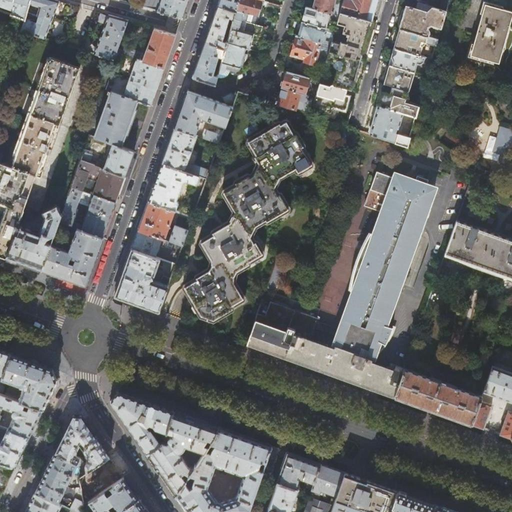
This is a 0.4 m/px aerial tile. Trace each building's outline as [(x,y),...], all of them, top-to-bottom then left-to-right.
[(30,0),(0,0),(0,8),(1,7),(0,6),(0,3),(12,9),(11,13),(16,15),(24,18),(25,16),(27,10),(28,8),(29,4),(30,0)] [(28,8),(27,10),(37,13),(53,17),(59,1),(57,0),(30,0),(29,4),(32,4),(31,6),(28,8)] [(182,17),(188,0),(145,0),(143,6),(182,17)] [(220,0),(219,5),(236,11),(239,0),(220,0)] [(261,10),(264,1),(260,0),(239,0),(236,11),(234,18),(241,20),(242,19),(259,24),(261,17),(259,16),(261,10)] [(339,16),(340,12),(343,0),(314,0),(312,8),(339,16)] [(343,0),(340,12),(370,21),(374,8),(375,0),(343,0)] [(417,2),(415,8),(426,11),(432,6),(417,2)] [(511,12),(511,11),(485,3),(478,27),(470,53),(498,61),(511,12)] [(219,5),(205,42),(225,49),(227,43),(230,31),(226,30),(228,25),(232,27),(234,18),(236,11),(219,5)] [(402,18),(399,28),(432,38),(432,36),(431,35),(432,34),(428,33),(428,31),(427,29),(428,27),(431,25),(440,28),(445,10),(432,6),(426,11),(415,8),(405,5),(402,18)] [(328,20),(337,23),(339,16),(312,8),(306,6),(304,13),(302,21),(326,27),(328,20)] [(329,50),(359,59),(365,37),(370,21),(340,12),(339,16),(337,23),(345,25),(342,34),(345,35),(346,33),(347,33),(346,35),(348,36),(346,42),(341,41),(340,43),(332,41),(331,45),(329,50)] [(53,17),(37,13),(35,19),(25,16),(24,18),(20,30),(45,38),(50,26),(53,17)] [(128,20),(109,15),(102,33),(121,40),(128,20)] [(246,48),(250,49),(253,40),(254,34),(260,36),(263,27),(241,20),(234,18),(232,27),(230,31),(227,43),(246,48)] [(265,27),(275,30),(277,23),(267,20),(265,27)] [(321,42),(331,45),(332,41),(335,30),(326,27),(302,21),(300,29),(298,36),(321,42)] [(176,34),(154,28),(145,54),(138,52),(128,48),(128,51),(126,55),(164,67),(176,34)] [(425,42),(436,45),(437,39),(432,38),(399,28),(396,39),(393,47),(419,54),(422,45),(423,45),(425,44),(425,42)] [(121,40),(102,33),(99,40),(94,53),(117,61),(120,53),(117,52),(118,47),(121,40)] [(314,64),(321,42),(298,36),(297,35),(294,46),(291,54),(305,58),(304,61),(314,64)] [(205,42),(193,77),(215,84),(217,77),(219,70),(215,68),(217,63),(221,64),(225,49),(205,42)] [(219,70),(217,77),(218,77),(219,78),(220,78),(221,78),(222,78),(223,78),(224,77),(225,77),(226,76),(227,75),(228,74),(229,73),(229,72),(231,72),(231,73),(232,74),(233,74),(234,74),(234,73),(235,73),(236,71),(240,69),(243,58),(246,48),(227,43),(225,49),(221,64),(219,70)] [(388,64),(414,71),(417,62),(420,63),(421,62),(423,61),(424,56),(419,54),(393,47),(391,55),(388,64)] [(346,88),(351,89),(356,71),(359,59),(329,50),(326,60),(333,62),(333,64),(334,67),(337,68),(332,84),(346,88)] [(120,53),(117,61),(107,89),(109,90),(119,93),(129,66),(134,68),(124,95),(139,100),(151,104),(164,67),(126,55),(120,53)] [(0,201),(8,205),(0,228),(0,254),(7,257),(18,225),(24,210),(23,209),(36,175),(41,176),(79,67),(49,57),(11,165),(0,161),(0,201)] [(383,83),(408,90),(414,71),(388,64),(386,73),(383,83)] [(285,77),(282,87),(304,94),(309,77),(287,71),(285,77)] [(320,81),(314,105),(325,108),(326,105),(344,110),(347,103),(349,95),(344,94),(346,88),(332,84),(320,81)] [(403,112),(415,116),(418,104),(405,100),(408,90),(383,83),(380,95),(377,105),(403,112)] [(277,104),(296,110),(296,108),(304,110),(308,95),(304,94),(282,87),(279,96),(277,104)] [(119,93),(109,90),(108,93),(110,93),(94,136),(113,143),(122,146),(130,124),(139,100),(124,95),(119,93)] [(174,128),(195,136),(198,128),(200,129),(200,126),(199,125),(201,120),(200,118),(202,117),(203,119),(225,127),(233,106),(225,103),(188,91),(174,128)] [(225,103),(233,106),(238,91),(233,93),(232,92),(222,97),(225,103)] [(407,146),(409,136),(400,133),(402,127),(399,126),(403,112),(377,105),(373,118),(369,133),(407,146)] [(292,133),(285,121),(280,124),(279,123),(248,141),(256,155),(254,156),(258,163),(253,174),(250,176),(249,175),(235,182),(236,184),(224,191),(235,211),(230,221),(213,232),(214,234),(201,242),(211,258),(212,265),(209,270),(196,277),(197,279),(184,287),(202,315),(213,320),(232,308),(230,306),(243,298),(233,282),(233,276),(236,271),(248,263),(247,261),(259,254),(252,242),(250,243),(247,237),(252,226),(263,220),(264,221),(285,209),(276,194),(274,195),(271,189),(277,176),(294,167),(296,171),(310,163),(300,146),(302,145),(294,133),(292,133)] [(199,175),(207,178),(210,171),(188,163),(197,136),(195,136),(174,128),(162,162),(199,175)] [(203,138),(219,144),(223,132),(219,130),(218,132),(214,131),(214,133),(205,130),(203,138)] [(102,167),(126,175),(134,150),(122,146),(113,143),(105,165),(103,164),(102,167)] [(92,155),(84,152),(81,160),(99,166),(100,162),(91,158),(92,155)] [(93,194),(116,202),(126,175),(102,167),(99,166),(81,160),(72,186),(84,190),(86,191),(90,180),(87,179),(90,172),(96,174),(95,175),(99,177),(93,194)] [(149,200),(175,210),(178,201),(177,198),(183,181),(187,180),(196,183),(197,181),(199,175),(162,162),(149,200)] [(247,343),(276,354),(373,388),(394,396),(404,368),(396,365),(394,370),(371,361),(375,351),(384,325),(425,209),(414,205),(420,188),(375,172),(363,206),(382,213),(373,237),(369,236),(351,286),(356,288),(340,332),(316,323),(317,320),(292,311),(262,300),(247,343)] [(59,222),(71,226),(84,190),(72,186),(67,199),(59,222)] [(81,229),(103,237),(116,202),(93,194),(81,229)] [(18,225),(7,257),(23,262),(42,269),(51,244),(51,243),(46,241),(47,236),(55,234),(59,222),(67,199),(43,212),(45,216),(39,232),(19,224),(18,225)] [(149,200),(138,230),(170,241),(183,245),(189,229),(175,225),(173,231),(170,230),(171,227),(169,226),(174,212),(180,213),(179,214),(192,219),(193,216),(175,210),(149,200)] [(511,240),(457,221),(445,254),(511,278),(511,240)] [(74,227),(74,229),(76,230),(69,250),(51,244),(42,269),(70,279),(86,285),(103,238),(103,237),(81,229),(74,227)] [(138,230),(132,248),(156,257),(160,245),(167,248),(170,241),(138,230)] [(46,241),(51,243),(55,234),(47,236),(46,241)] [(86,285),(70,279),(68,286),(86,293),(97,259),(105,238),(103,238),(86,285)] [(149,308),(159,312),(171,278),(164,275),(161,282),(153,280),(161,259),(156,257),(132,248),(115,296),(149,308)] [(281,272),(272,269),(265,288),(274,291),(281,272)] [(384,325),(375,351),(379,353),(383,348),(387,341),(390,334),(392,327),(384,325)] [(0,373),(3,375),(10,353),(3,350),(0,348),(0,373)] [(8,387),(5,395),(26,403),(30,404),(43,409),(58,379),(53,368),(10,353),(3,375),(1,378),(24,386),(23,389),(14,386),(8,387)] [(511,372),(493,365),(484,391),(499,397),(511,401),(511,372)] [(430,377),(404,368),(394,396),(472,424),(480,400),(482,396),(456,387),(456,386),(431,377),(430,377)] [(147,452),(162,441),(166,432),(166,430),(174,411),(117,391),(110,400),(147,452)] [(5,395),(0,393),(0,412),(2,407),(12,411),(12,412),(12,413),(12,415),(13,415),(14,416),(8,428),(30,436),(43,409),(30,404),(28,410),(24,408),(26,403),(5,395)] [(492,405),(480,400),(472,424),(484,428),(492,405)] [(218,427),(174,411),(166,430),(174,433),(173,435),(171,434),(170,434),(169,434),(168,435),(167,436),(167,437),(166,438),(166,439),(167,439),(167,440),(166,443),(162,441),(147,452),(176,495),(194,467),(189,465),(180,452),(182,451),(183,450),(184,449),(185,448),(185,447),(186,446),(186,444),(205,451),(215,435),(218,427)] [(511,412),(509,411),(500,434),(511,438),(511,412)] [(73,415),(55,452),(77,463),(79,478),(109,456),(81,415),(73,415)] [(263,470),(258,468),(261,460),(265,461),(271,446),(218,427),(215,435),(205,451),(194,467),(176,495),(187,511),(248,511),(251,503),(251,502),(257,486),(259,480),(261,476),(263,470)] [(0,461),(15,467),(30,436),(8,428),(7,428),(1,443),(0,442),(0,461)] [(275,447),(271,446),(265,461),(264,464),(272,467),(278,448),(275,447)] [(320,463),(287,451),(281,467),(276,481),(296,488),(299,477),(303,479),(302,482),(305,483),(306,482),(307,480),(314,483),(320,463)] [(81,486),(79,478),(77,463),(55,452),(36,490),(62,503),(71,508),(79,511),(84,511),(83,506),(82,494),(81,489),(81,488),(75,489),(75,497),(75,501),(62,494),(66,485),(71,487),(81,486)] [(124,477),(109,456),(79,478),(81,486),(81,488),(81,489),(89,483),(92,486),(82,494),(83,506),(89,502),(104,491),(111,486),(124,477)] [(0,496),(15,467),(0,461),(0,496)] [(344,472),(320,463),(314,483),(311,490),(322,494),(323,492),(336,496),(344,472)] [(366,482),(359,480),(360,478),(354,476),(344,472),(336,496),(330,511),(389,511),(397,491),(380,485),(367,480),(366,482)] [(119,511),(139,499),(124,477),(111,486),(115,490),(107,495),(104,491),(89,502),(95,511),(119,511)] [(296,488),(276,481),(272,495),(267,508),(280,511),(290,511),(294,500),(297,501),(298,498),(297,497),(295,496),(298,489),(296,488)] [(265,489),(257,486),(251,502),(260,505),(265,489)] [(57,511),(62,503),(36,490),(25,511),(57,511)] [(432,511),(435,504),(397,491),(389,511),(432,511)] [(309,497),(303,511),(327,511),(330,504),(309,497)] [(148,511),(139,499),(119,511),(148,511)]
